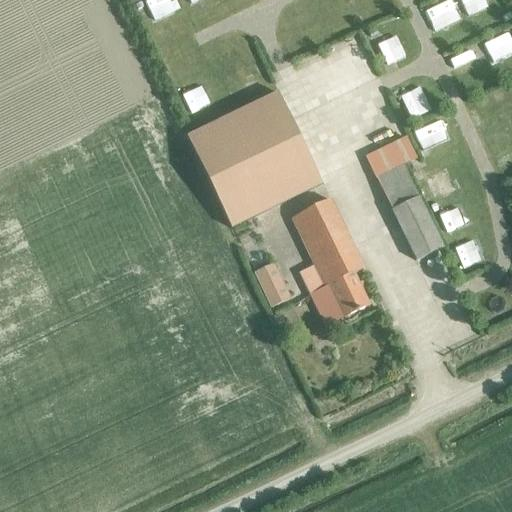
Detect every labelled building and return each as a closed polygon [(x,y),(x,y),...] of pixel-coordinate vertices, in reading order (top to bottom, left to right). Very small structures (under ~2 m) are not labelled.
[(159,0),(165,10),(184,1),(183,0),(159,0)] [(387,48),(398,45),(393,27),(382,30),(387,48)] [(317,54),(328,73),(338,68),(327,49),(317,54)] [(278,94),(187,138),(231,229),(322,185),(278,94)] [(406,138),(365,158),(375,179),(415,262),(442,249),(402,166),(416,160),(406,138)] [(440,193),(463,183),(457,171),(435,181),(440,193)] [(456,215),(474,210),(471,200),(453,205),(456,215)] [(344,318),(370,305),(355,275),(363,271),(329,202),(291,220),(325,290),(312,296),(318,308),(335,300),(344,318)] [(254,274),(271,309),(289,300),(272,265),(254,274)] [(456,308),(460,320),(476,314),(471,302),(456,308)]
